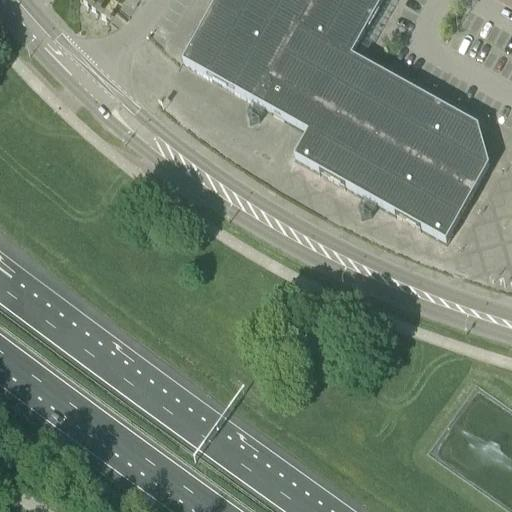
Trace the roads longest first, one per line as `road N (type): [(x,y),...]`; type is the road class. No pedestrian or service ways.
road 1 (tertiary): [(511,326),(320,260),(235,214),(84,85),(11,0)]
road 2 (trunk): [(307,511),(0,287)]
road 3 (trunk): [(0,353),(216,511)]
